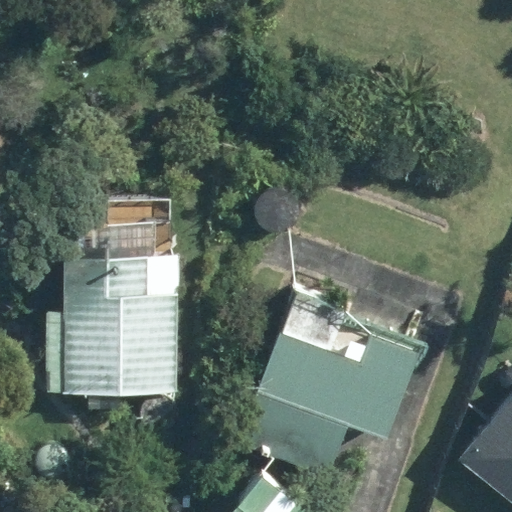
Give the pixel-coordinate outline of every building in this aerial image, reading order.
[(240,194),(238,200),(237,206),(237,212),(238,218),(241,224),(244,229),(248,234),(253,238),(258,241),(264,243),(270,244),(276,244),(282,242),(288,240),(293,237),(298,233),(302,228),(305,223),(307,217),(308,210),(308,204),(306,198),(304,192),(301,187),(297,183),(292,179),(287,176),(281,174),(275,173),(268,173),(262,174),(257,176),(251,180),(247,184),(243,189),(240,194)] [(44,387),(174,389),(175,253),(47,251),(44,387)] [(275,328),(236,438),(327,471),(346,420),(382,432),(414,346),(366,328),(356,358),(275,328)] [(511,383),(455,453),(511,499),(511,383)] [(220,511),(308,511),(255,470),(220,511)]
